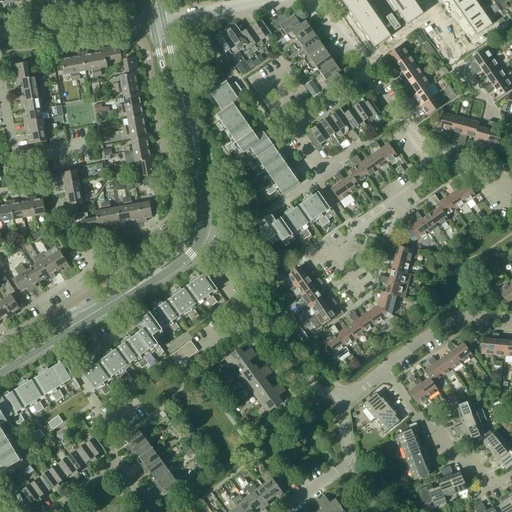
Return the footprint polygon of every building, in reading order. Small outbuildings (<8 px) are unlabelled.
[(365,0),(341,0),(374,47),(390,36),(365,0)] [(413,0),(389,0),(407,25),(423,14),(413,0)] [(451,0),(457,8),(469,0),(451,0)] [(474,0),(469,0),(457,8),(463,17),(479,6),(474,0)] [(479,6),(463,17),(470,26),(485,15),(479,6)] [(284,14),(271,24),(274,29),(280,26),(286,35),(301,25),(300,25),(293,15),(288,19),(284,14)] [(391,14),(386,18),(395,31),(400,27),(391,14)] [(485,15),(470,26),(476,36),(492,24),(485,15)] [(260,19),(250,27),(264,46),(268,43),(269,39),(267,36),(270,34),(260,19)] [(301,25),(286,35),(289,39),(293,40),(296,38),(298,41),(313,31),(305,21),(300,25),(301,25)] [(241,42),(244,40),(245,40),(241,33),(235,25),(225,32),(238,52),(243,49),(243,45),(241,42)] [(259,49),(264,46),(250,27),(241,33),(245,40),(244,40),(250,48),(254,46),(256,48),(259,49)] [(298,41),(293,45),(296,49),(300,50),(303,48),(305,51),(319,41),(313,31),(298,41)] [(420,31),(413,35),(420,45),(426,41),(420,31)] [(215,39),(225,53),(228,51),(230,54),(234,55),(238,52),(225,32),(215,39)] [(215,60),(225,53),(215,39),(206,46),(204,44),(199,48),(208,61),(213,58),(215,60)] [(319,41),(305,51),(307,55),(304,57),(304,60),(307,65),(326,51),(319,41)] [(434,52),(427,42),(422,46),(429,56),(434,52)] [(446,43),(440,47),(445,54),(451,50),(446,43)] [(389,69),(409,55),(402,45),(389,54),(394,61),(387,66),(389,69)] [(115,65),(117,66),(122,60),(119,46),(103,49),(105,61),(106,61),(114,59),(115,65)] [(478,64),(471,69),(472,72),(492,58),(485,48),(472,56),(478,64)] [(99,53),(93,54),(97,76),(101,75),(100,68),(107,67),(106,61),(105,61),(103,49),(98,50),(99,53)] [(289,56),(285,50),(280,54),(285,59),(289,56)] [(326,51),(307,65),(310,69),(314,70),(316,68),(319,71),(333,61),(326,51)] [(72,57),(76,80),(80,79),(79,72),(85,71),(82,52),(77,53),(77,56),(72,57)] [(93,77),(97,76),(93,54),(88,55),(87,52),(82,52),(85,71),(92,70),(93,77)] [(72,81),(76,80),(72,57),(66,58),(66,55),(60,56),(64,75),(70,74),(72,81)] [(398,67),(403,74),(416,65),(409,55),(389,69),(391,72),(398,67)] [(122,60),(117,66),(118,67),(124,66),(126,75),(138,73),(136,57),(122,60)] [(481,70),(486,77),(499,68),(492,58),(472,72),(474,74),(481,70)] [(242,75),(251,69),(244,59),(235,65),(242,75)] [(29,78),(27,68),(33,67),(32,61),(14,65),(17,80),(29,78)] [(333,61),(319,71),(325,80),(324,82),(327,87),(341,78),(338,73),(340,71),(333,61)] [(403,88),(423,75),(416,65),(403,74),(408,81),(401,86),(403,88)] [(222,77),(226,74),(221,66),(217,68),(222,77)] [(484,89),(486,91),(506,78),(499,68),(486,77),(491,84),(484,89)] [(139,78),(138,73),(126,75),(120,76),(121,83),(114,84),(115,88),(137,84),(136,79),(139,78)] [(426,87),(430,85),(423,75),(403,88),(405,91),(412,86),(416,93),(417,93),(426,87)] [(21,85),(22,90),(44,86),(43,82),(36,83),(35,76),(29,78),(17,80),(18,85),(21,85)] [(511,88),(511,86),(506,78),(486,91),(488,94),(495,89),(500,97),(511,88)] [(320,92),(312,80),(304,86),(313,98),(320,92)] [(262,132),(261,133),(256,137),(233,105),(239,101),(235,95),(241,91),(235,82),(229,87),(226,81),(209,92),(222,111),(214,117),(218,123),(216,125),(221,132),(223,130),(232,142),(225,147),(230,153),(236,149),(241,155),(245,152),(248,155),(241,160),(245,166),(255,160),(258,165),(252,170),(257,177),(263,172),(272,184),(265,189),(269,195),(276,191),(280,197),(299,184),(273,147),(277,144),(272,138),(269,140),(264,133),(262,132)] [(137,84),(115,88),(115,92),(122,91),(124,98),(142,94),(141,89),(138,90),(137,84)] [(45,91),(44,86),(22,90),(23,96),(20,96),(20,102),(39,98),(38,92),(45,91)] [(418,103),(408,110),(410,112),(433,97),(426,87),(417,93),(416,93),(413,95),(418,103)] [(503,104),(501,110),(509,112),(510,109),(511,109),(511,93),(510,93),(506,105),(503,104)] [(143,99),(142,94),(124,98),(125,104),(118,105),(118,110),(141,106),(140,100),(143,99)] [(433,97),(410,112),(412,115),(422,109),(427,116),(440,107),(433,97)] [(24,106),(25,112),(48,108),(47,103),(40,105),(39,98),(20,102),(21,107),(24,106)] [(363,101),(353,108),(363,122),(372,115),(374,117),(379,113),(370,100),(365,103),(363,101)] [(146,116),(145,111),(142,111),(141,106),(118,110),(119,114),(126,113),(127,119),(146,116)] [(23,118),(24,123),(43,120),(42,113),(49,112),(48,108),(25,112),(26,117),(23,118)] [(353,108),(344,114),(343,114),(349,124),(353,129),(356,127),(358,129),(362,130),(367,127),(363,122),(353,108)] [(346,126),(349,124),(343,114),(344,114),(340,109),(330,116),(343,136),(347,133),(348,129),(346,126)] [(451,131),(455,116),(443,113),(440,126),(436,125),(435,131),(442,133),(443,129),(451,131)] [(147,121),(146,116),(127,119),(129,125),(121,127),(122,131),(145,127),(144,121),(147,121)] [(339,139),(343,136),(330,116),(320,123),(330,138),(333,135),(335,138),(339,139)] [(456,145),(460,146),(467,119),(455,116),(451,131),(459,134),(456,145)] [(466,135),(474,137),(477,127),(478,127),(479,122),(467,119),(460,146),(463,147),(466,135)] [(28,127),(29,133),(52,129),(51,125),(44,126),(43,120),(24,123),(25,128),(28,127)] [(473,142),(485,145),(491,121),(488,120),(486,129),(478,127),(477,127),(474,137),(473,142)] [(494,122),(491,121),(485,145),(497,148),(501,133),(492,130),(494,122)] [(320,144),(330,138),(320,123),(310,130),(312,133),(307,136),(316,150),(322,146),(320,144)] [(145,127),(122,131),(123,135),(130,134),(131,140),(150,137),(149,132),(146,133),(145,127)] [(52,133),(52,129),(29,133),(30,138),(27,139),(28,144),(47,141),(45,134),(52,133)] [(151,142),(150,137),(131,140),(132,147),(125,148),(126,152),(149,148),(148,143),(151,142)] [(376,141),(373,143),(387,163),(397,156),(388,143),(381,149),(376,141)] [(339,142),(335,145),(339,152),(344,149),(339,142)] [(375,152),(368,157),(377,170),(387,163),(373,143),(370,145),(375,152)] [(150,154),(149,148),(126,152),(127,156),(134,155),(135,162),(141,161),(141,160),(154,158),(153,153),(150,154)] [(356,155),(353,157),(367,177),(377,170),(368,157),(361,162),(356,155)] [(348,171),(350,175),(351,175),(357,184),(358,184),(367,177),(353,157),(350,159),(355,166),(348,171)] [(138,171),(139,177),(156,174),(154,158),(141,160),(141,161),(143,170),(138,171)] [(60,184),(79,181),(77,174),(84,173),(84,169),(61,173),(62,179),(59,179),(60,184)] [(360,187),(358,184),(357,184),(351,175),(350,175),(344,180),(339,173),(336,174),(350,194),(360,187)] [(331,189),(340,202),(350,194),(336,174),(333,176),(338,183),(331,189)] [(64,189),(65,194),(88,190),(87,186),(80,188),(79,181),(60,184),(61,190),(64,189)] [(451,183),(465,203),(475,196),(467,183),(459,188),(454,181),(451,183)] [(446,197),(455,210),(465,203),(451,183),(448,185),(453,192),(446,197)] [(88,190),(65,194),(66,200),(63,201),(64,206),(76,203),(76,204),(82,203),(81,196),(88,195),(88,190)] [(318,192),(299,206),(312,224),(318,220),(323,227),(329,222),(325,215),(331,211),(318,192)] [(446,216),(455,210),(446,197),(439,202),(434,195),(429,198),(434,206),(436,204),(439,207),(446,216)] [(31,197),(34,216),(45,214),(42,198),(36,199),(36,196),(31,197)] [(21,202),(23,218),(34,216),(31,197),(26,198),(26,201),(21,202)] [(137,223),(141,222),(138,204),(132,205),(130,198),(126,199),(130,221),(136,220),(137,223)] [(125,222),(130,221),(126,199),(122,199),(123,207),(117,208),(120,226),(125,225),(125,222)] [(13,220),(23,218),(21,202),(15,203),(15,200),(9,201),(13,220)] [(13,220),(9,201),(4,202),(5,205),(0,206),(0,209),(2,222),(13,220)] [(155,209),(153,201),(138,204),(141,222),(147,222),(146,218),(152,217),(151,210),(155,209)] [(115,227),(120,226),(117,208),(110,209),(109,202),(105,203),(109,225),(115,224),(115,227)] [(67,221),(81,219),(85,212),(84,211),(78,212),(76,204),(76,203),(64,206),(67,221)] [(104,226),(109,225),(105,203),(101,203),(102,210),(95,212),(96,218),(97,218),(99,230),(104,229),(104,226)] [(299,206),(280,219),(295,240),(301,236),(304,240),(311,235),(306,228),(312,224),(299,206)] [(355,211),(358,216),(363,213),(359,207),(355,211)] [(429,214),(438,227),(448,220),(446,216),(439,207),(429,214)] [(480,211),(475,215),(479,221),(484,217),(480,211)] [(83,233),(99,230),(97,218),(96,218),(88,219),(87,213),(85,212),(81,219),(83,233)] [(414,214),(428,234),(438,227),(429,214),(422,219),(417,212),(414,214)] [(280,240),(285,247),(295,240),(280,219),(277,221),(272,214),(270,214),(266,217),(266,218),(256,225),(271,246),(280,240)] [(428,234),(414,214),(412,216),(417,223),(409,228),(418,241),(428,234)] [(387,253),(386,256),(409,262),(413,250),(398,246),(395,255),(387,253)] [(64,257),(67,255),(64,249),(60,251),(50,257),(58,270),(63,267),(65,270),(70,267),(64,257)] [(53,273),(58,270),(50,257),(44,260),(41,254),(37,256),(51,278),(55,276),(53,273)] [(51,278),(37,256),(33,258),(37,264),(32,268),(40,281),(45,278),(46,281),(51,278)] [(394,261),(391,270),(406,274),(409,262),(386,256),(385,259),(394,261)] [(297,261),(284,271),(287,275),(294,286),(307,277),(302,270),(307,266),(305,263),(300,266),(297,261)] [(35,284),(40,281),(32,268),(26,271),(22,265),(19,267),(32,289),(37,287),(35,284)] [(28,292),(32,289),(19,267),(15,269),(19,275),(13,279),(21,293),(26,289),(28,292)] [(411,275),(406,274),(391,270),(389,278),(381,276),(380,279),(408,287),(411,275)] [(160,355),(164,352),(155,341),(165,334),(163,332),(169,328),(173,334),(180,329),(175,323),(187,314),(192,321),(198,316),(194,309),(205,301),(210,307),(217,302),(212,296),(218,291),(205,273),(150,313),(147,310),(137,317),(140,321),(136,323),(136,325),(140,331),(81,375),(94,393),(100,389),(105,395),(112,390),(107,384),(118,375),(123,382),(130,377),(125,370),(137,362),(142,368),(148,363),(143,357),(155,348),(160,355)] [(294,286),(290,289),(297,298),(301,296),(321,282),(319,279),(312,284),(307,277),(294,286)] [(387,285),(385,292),(385,293),(396,296),(405,299),(408,287),(380,279),(379,282),(387,285)] [(321,282),(301,296),(308,305),(321,297),(316,289),(323,285),(323,284),(321,282)] [(511,287),(508,283),(498,290),(507,303),(511,299),(511,287)] [(391,315),(396,296),(385,293),(385,292),(381,291),(377,305),(391,315)] [(15,302),(19,300),(15,293),(12,295),(11,295),(1,301),(11,317),(16,314),(14,312),(19,308),(15,302)] [(321,297),(308,305),(315,315),(335,301),(333,299),(326,304),(321,297)] [(0,319),(0,320),(5,317),(7,320),(11,317),(1,301),(0,301),(0,319)] [(315,315),(309,320),(316,330),(335,316),(330,309),(337,304),(335,301),(315,315)] [(377,305),(368,312),(377,325),(391,315),(377,305)] [(283,308),(275,314),(278,318),(285,321),(290,318),(283,308)] [(365,333),(377,325),(368,312),(358,318),(353,311),(351,313),(365,333)] [(355,340),(365,333),(351,313),(348,315),(353,322),(346,327),(355,340)] [(334,325),(331,327),(345,347),(355,340),(346,327),(339,332),(334,325)] [(348,352),(345,347),(331,327),(328,329),(333,336),(325,341),(335,354),(338,359),(348,352)] [(481,354),(493,355),(495,333),(492,333),(491,339),(482,338),(481,354)] [(493,355),(505,356),(507,340),(498,340),(499,334),(495,333),(493,355)] [(471,347),(478,343),(474,336),(466,340),(471,347)] [(170,356),(177,366),(198,351),(190,341),(170,356)] [(326,352),(330,349),(325,341),(321,345),(326,352)] [(453,343),(450,345),(462,363),(472,356),(464,343),(456,348),(453,343)] [(451,352),(443,357),(452,370),(462,363),(450,345),(447,347),(451,352)] [(231,368),(254,352),(251,348),(243,353),(239,347),(224,359),(231,368)] [(256,356),(254,352),(231,368),(238,378),(240,376),(253,366),(249,361),(256,356)] [(433,357),(430,359),(443,376),(452,370),(443,357),(436,362),(433,357)] [(433,383),(443,376),(430,359),(427,361),(431,366),(423,371),(428,378),(429,378),(433,383)] [(37,413),(44,409),(40,402),(52,394),(56,401),(63,397),(59,390),(72,383),(76,390),(80,387),(64,361),(0,398),(0,425),(13,418),(17,425),(21,423),(24,420),(20,413),(33,406),(37,413)] [(246,385),(269,369),(266,365),(259,370),(255,364),(253,366),(240,376),(246,385)] [(272,373),(269,369),(246,385),(253,394),(269,383),(265,378),(272,373)] [(213,382),(218,388),(224,384),(219,377),(213,382)] [(418,378),(416,380),(428,398),(438,390),(433,383),(429,378),(428,378),(422,383),(418,378)] [(409,392),(418,405),(428,398),(416,380),(413,382),(416,387),(409,392)] [(269,383),(253,394),(260,403),(282,387),(280,383),(272,388),(269,383)] [(229,394),(225,387),(219,391),(224,398),(229,394)] [(285,391),(282,387),(260,403),(267,413),(282,402),(278,396),(285,391)] [(363,404),(375,418),(391,404),(384,396),(381,399),(376,393),(363,404)] [(460,417),(476,411),(471,400),(459,405),(457,400),(450,403),(453,412),(458,411),(460,417)] [(391,404),(375,418),(386,432),(399,421),(395,415),(398,412),(391,404)] [(453,428),(455,432),(480,423),(480,422),(486,420),(482,410),(476,412),(476,411),(460,417),(463,424),(453,428)] [(63,422),(59,417),(58,415),(48,423),(53,430),(63,422)] [(397,434),(402,446),(417,440),(415,433),(419,432),(416,423),(415,423),(409,425),(408,426),(405,423),(399,427),(401,433),(397,434)] [(455,432),(456,437),(466,433),(469,440),(475,438),(485,434),(480,423),(455,432)] [(0,472),(20,460),(0,426),(0,472)] [(40,429),(39,429),(29,436),(35,443),(45,436),(40,429)] [(127,446),(130,450),(145,439),(138,429),(125,439),(129,444),(127,446)] [(485,434),(475,438),(482,448),(486,445),(490,450),(504,440),(496,430),(487,437),(485,434)] [(95,437),(85,444),(97,459),(101,456),(99,454),(104,450),(95,437)] [(152,448),(145,439),(130,450),(132,454),(135,452),(139,457),(152,448)] [(408,463),(428,455),(424,445),(420,446),(417,440),(402,446),(408,463)] [(486,462),(489,466),(511,449),(504,440),(490,450),(495,456),(486,462)] [(85,444),(76,450),(85,463),(91,460),(93,462),(97,459),(85,444)] [(152,448),(139,457),(143,462),(140,465),(143,468),(159,457),(152,448)] [(511,450),(511,449),(489,466),(492,470),(501,464),(505,469),(511,464),(511,450)] [(80,467),(85,463),(76,450),(67,457),(78,473),(82,470),(80,467)] [(149,470),(152,476),(165,466),(170,462),(164,453),(159,457),(143,468),(146,472),(149,470)] [(428,467),(432,465),(428,455),(408,463),(415,480),(430,474),(428,467)] [(67,457),(58,464),(67,477),(72,473),(74,476),(78,473),(67,457)] [(58,464),(48,471),(60,486),(64,483),(62,481),(67,477),(58,464)] [(172,475),(165,466),(152,476),(156,481),(154,483),(156,487),(172,475)] [(450,466),(445,468),(455,493),(466,489),(460,473),(453,476),(450,466)] [(240,473),(243,478),(250,473),(246,468),(240,473)] [(437,482),(439,486),(444,497),(455,493),(445,468),(440,469),(444,479),(437,482)] [(56,489),(60,486),(48,471),(39,477),(49,490),(54,487),(56,489)] [(268,481),(262,485),(272,498),(277,494),(279,497),(283,494),(266,471),(263,474),(268,481)] [(166,494),(179,485),(172,475),(156,487),(159,491),(162,489),(166,494)] [(39,477),(30,484),(42,500),(46,497),(44,494),(49,490),(39,477)] [(251,482),(248,484),(265,507),(269,504),(266,502),(272,498),(262,485),(257,489),(251,482)] [(21,491),(30,504),(36,500),(38,503),(42,500),(30,484),(21,491)] [(243,499),(245,501),(245,500),(253,511),(254,511),(258,508),(260,510),(265,507),(248,484),(244,487),(249,494),(243,499)] [(439,486),(433,489),(431,484),(417,490),(423,505),(432,502),(434,506),(446,502),(444,497),(439,486)] [(320,498),(330,511),(345,511),(335,499),(330,503),(324,495),(320,498)] [(499,504),(493,508),(495,511),(511,511),(511,504),(506,495),(497,500),(499,504)] [(254,511),(253,511),(245,500),(245,501),(240,505),(234,497),(231,500),(239,511),(254,511)] [(316,511),(330,511),(320,498),(316,501),(322,508),(316,511)] [(233,510),(229,511),(239,511),(231,500),(227,502),(233,510)] [(481,502),(477,505),(481,511),(495,511),(493,508),(487,511),(481,502)]
